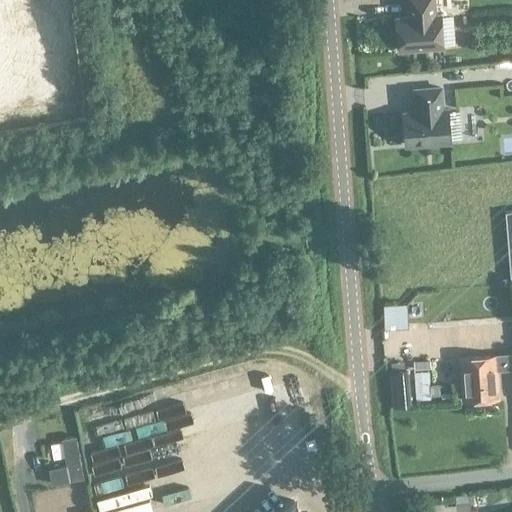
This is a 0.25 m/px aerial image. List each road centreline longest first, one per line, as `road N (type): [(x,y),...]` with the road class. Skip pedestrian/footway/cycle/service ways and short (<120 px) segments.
road 1 (unclassified): [(375,493),(353,329),(328,0)]
road 2 (track): [(0,417),(267,349),(302,356),(361,392)]
road 3 (unclassified): [(375,493),(511,474)]
